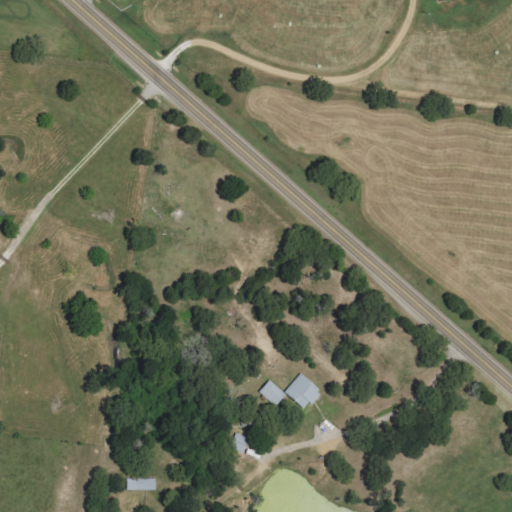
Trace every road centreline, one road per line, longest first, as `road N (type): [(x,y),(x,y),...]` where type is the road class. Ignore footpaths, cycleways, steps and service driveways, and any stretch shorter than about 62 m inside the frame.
road 1 (tertiary): [(511,384),(70,0)]
road 2 (track): [(0,261),(46,197),(160,79)]
